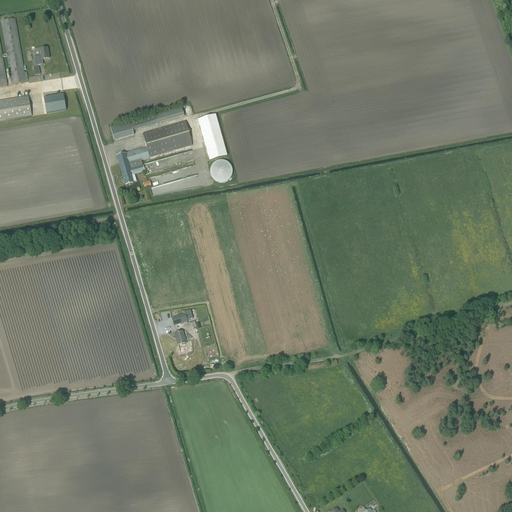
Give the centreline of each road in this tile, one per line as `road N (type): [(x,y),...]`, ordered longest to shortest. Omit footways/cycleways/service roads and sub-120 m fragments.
road 1 (unclassified): [(169,382),(57,0)]
road 2 (track): [(227,376),(339,357),(511,302)]
road 3 (unclassified): [(303,511),(227,376),(169,382)]
road 4 (unclassified): [(0,409),(169,382)]
